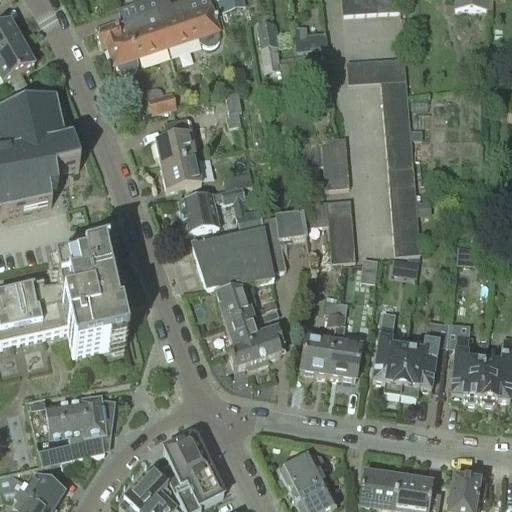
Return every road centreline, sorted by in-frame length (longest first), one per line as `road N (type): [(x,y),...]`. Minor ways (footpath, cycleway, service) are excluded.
road 1 (residential): [(203,401),(39,0)]
road 2 (residential): [(511,460),(256,421),(215,424)]
road 3 (residential): [(82,511),(132,446),(203,401)]
